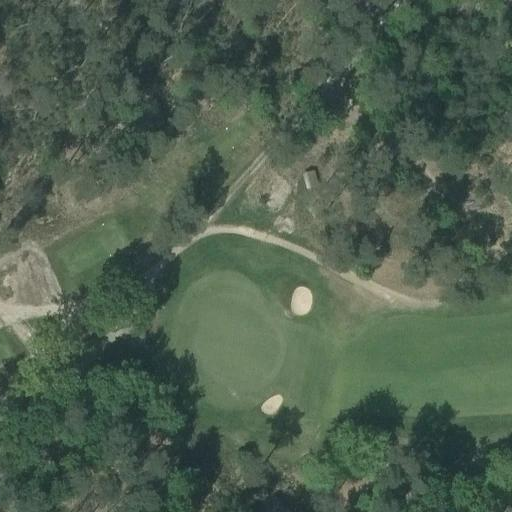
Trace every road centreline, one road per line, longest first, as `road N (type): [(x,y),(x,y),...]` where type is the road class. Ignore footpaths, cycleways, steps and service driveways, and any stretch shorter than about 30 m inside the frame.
road 1 (track): [(399,0),(146,289)]
road 2 (track): [(0,487),(57,378),(146,289)]
road 3 (track): [(0,323),(146,289)]
